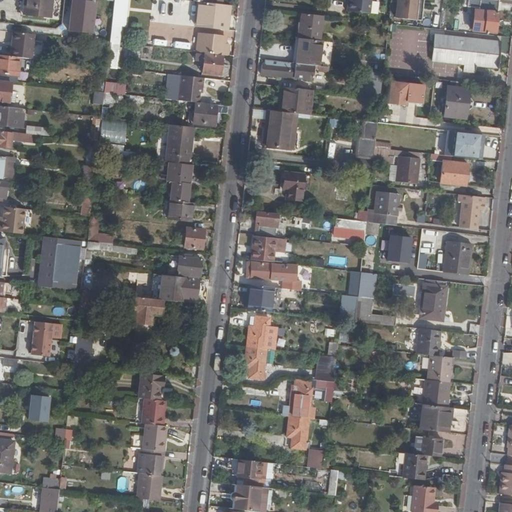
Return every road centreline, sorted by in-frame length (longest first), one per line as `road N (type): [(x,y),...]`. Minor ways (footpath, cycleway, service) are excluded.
road 1 (residential): [(196,511),(252,0)]
road 2 (residential): [(511,144),(470,511)]
